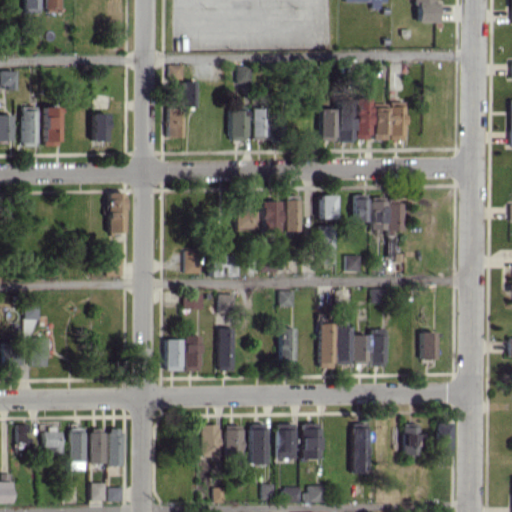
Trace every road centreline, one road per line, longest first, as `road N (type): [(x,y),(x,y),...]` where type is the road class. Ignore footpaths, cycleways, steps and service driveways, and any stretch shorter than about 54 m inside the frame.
road 1 (residential): [(471,0),(466,511)]
road 2 (residential): [(0,172),(470,165)]
road 3 (residential): [(142,0),(139,396)]
road 4 (residential): [(139,396),(468,391)]
road 5 (residential): [(0,398),(139,396)]
